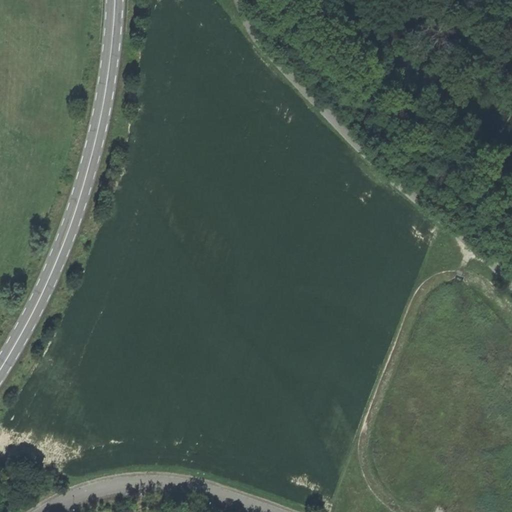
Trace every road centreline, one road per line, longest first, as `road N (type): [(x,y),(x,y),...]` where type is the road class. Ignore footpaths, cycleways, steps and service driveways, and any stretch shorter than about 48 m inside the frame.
road 1 (unclassified): [(236,0),(249,29),(312,99),(511,290)]
road 2 (primary): [(114,0),(109,66),(80,194),(32,315),(0,368)]
road 3 (unclassified): [(263,511),(168,485),(127,485),(48,511)]
